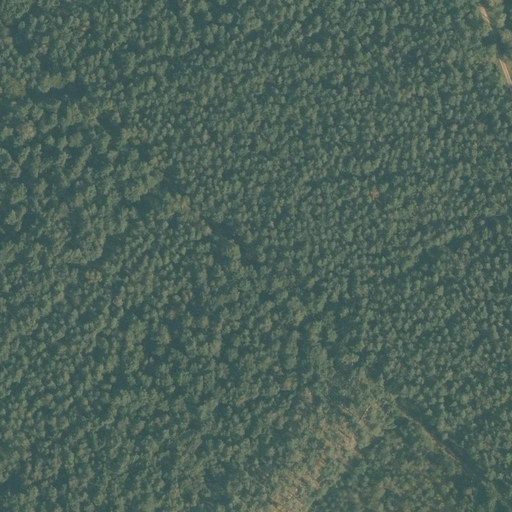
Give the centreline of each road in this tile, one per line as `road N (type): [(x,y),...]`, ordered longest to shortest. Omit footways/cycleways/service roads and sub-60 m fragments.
road 1 (track): [(511,511),(1,29)]
road 2 (track): [(182,0),(0,29)]
